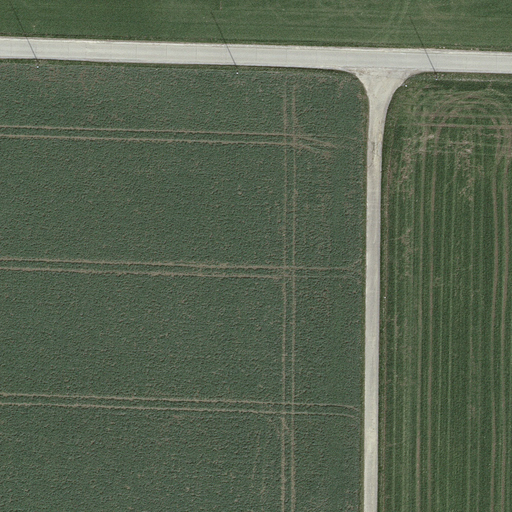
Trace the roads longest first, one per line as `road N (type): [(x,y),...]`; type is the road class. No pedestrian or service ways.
road 1 (tertiary): [(511,67),(0,50)]
road 2 (track): [(370,511),(377,64)]
